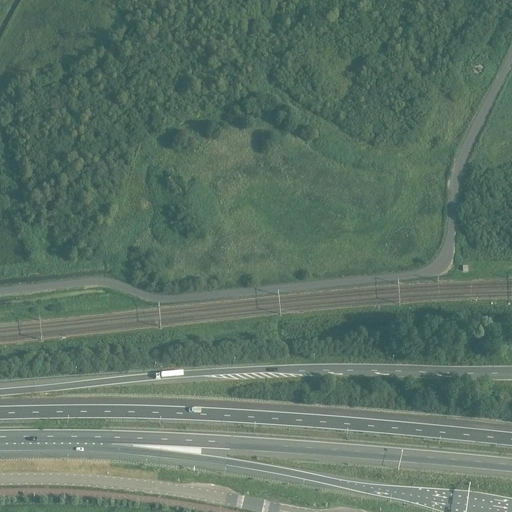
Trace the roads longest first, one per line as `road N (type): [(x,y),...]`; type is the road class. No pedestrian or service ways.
road 1 (unclassified): [(0,292),(100,282),(175,298),(427,270),(446,248),(460,160),(511,55)]
road 2 (motorway): [(511,438),(167,413),(0,413)]
road 3 (motorway): [(511,372),(201,373),(0,392)]
road 4 (motorway): [(108,436),(508,511)]
road 5 (motorway): [(108,436),(511,465)]
road 6 (secondary): [(0,481),(178,492),(284,511)]
